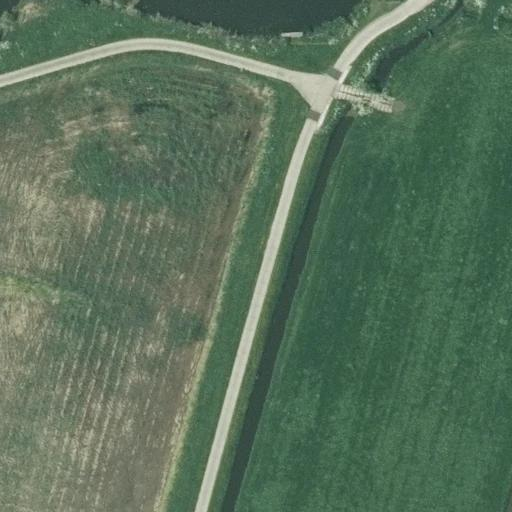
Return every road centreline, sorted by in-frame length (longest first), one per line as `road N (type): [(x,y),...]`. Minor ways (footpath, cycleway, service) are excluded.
road 1 (unclassified): [(200,511),(312,115),(356,44),(421,0)]
road 2 (track): [(325,89),(181,46),(134,46),(0,82)]
